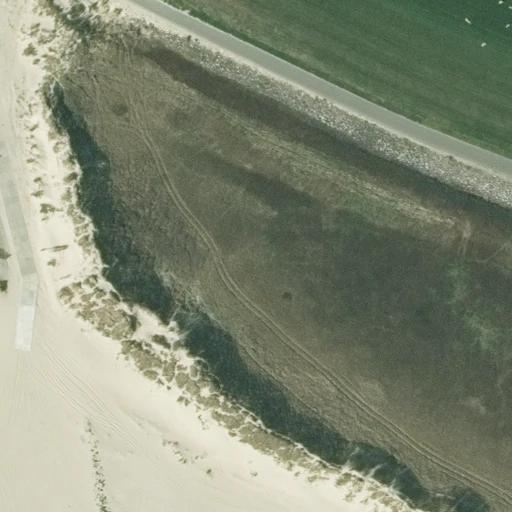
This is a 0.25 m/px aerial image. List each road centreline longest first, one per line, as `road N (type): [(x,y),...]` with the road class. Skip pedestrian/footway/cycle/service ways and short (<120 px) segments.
road 1 (unclassified): [(126,0),(401,138),(511,181)]
road 2 (unclassified): [(41,306),(0,168)]
